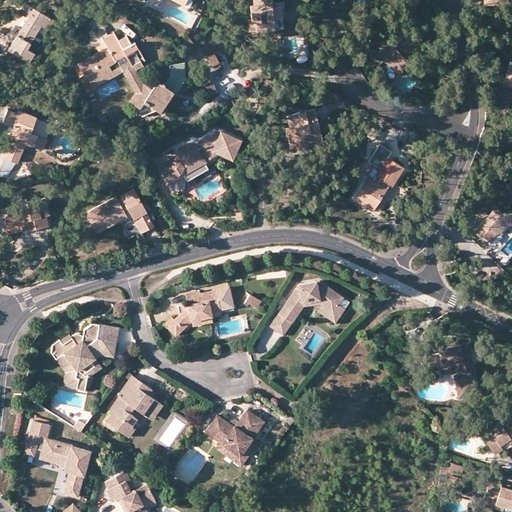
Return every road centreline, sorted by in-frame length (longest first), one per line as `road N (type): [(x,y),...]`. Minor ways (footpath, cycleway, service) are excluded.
road 1 (tertiary): [(393,270),(338,246),(286,236),(126,272)]
road 2 (residential): [(326,0),(359,93),(470,130)]
road 3 (residential): [(126,272),(156,354),(184,370),(230,373)]
road 4 (tertiary): [(126,272),(0,318)]
road 5 (residential): [(470,130),(451,0)]
